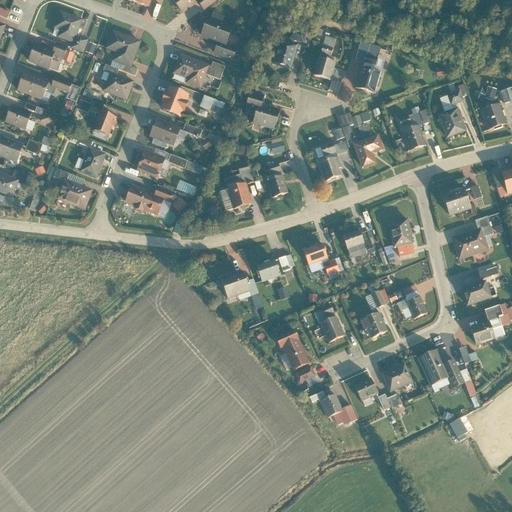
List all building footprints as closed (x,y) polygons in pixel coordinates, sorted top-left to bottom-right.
[(132,0),(132,1),(151,8),(153,0),(132,0)] [(200,0),(173,0),(172,1),(183,14),(201,0),(200,0)] [(204,0),(200,4),(204,10),(216,0),(204,0)] [(0,14),(10,20),(14,13),(1,6),(0,7),(0,14)] [(208,19),(201,39),(217,45),(213,54),(234,62),(239,48),(229,45),(235,28),(223,24),(226,17),(215,13),(212,21),(208,19)] [(83,21),(61,14),(56,31),(61,33),(59,39),(75,44),(83,21)] [(0,23),(0,46),(0,47),(8,27),(0,23)] [(145,42),(113,31),(105,51),(119,56),(116,63),(134,70),(145,42)] [(305,45),(306,38),(293,35),(291,41),(305,45)] [(274,67),(295,73),(302,47),(282,41),(274,67)] [(84,55),(93,57),(97,46),(88,43),(84,55)] [(55,53),(37,46),(29,64),(51,73),(57,58),(66,62),(71,51),(58,46),(55,53)] [(181,56),(174,74),(188,79),(186,84),(202,90),(204,85),(211,66),(181,56)] [(314,78),(333,83),(338,65),(320,60),(314,78)] [(225,67),(214,63),(209,76),(221,80),(225,67)] [(447,75),(444,65),(436,67),(438,77),(447,75)] [(364,70),(358,90),(377,95),(383,76),(364,70)] [(110,74),(103,93),(129,103),(136,83),(110,74)] [(27,75),(19,94),(45,104),(53,85),(27,75)] [(80,89),(58,81),(55,90),(68,95),(67,99),(75,102),(80,89)] [(464,85),(459,87),(463,98),(468,96),(464,85)] [(498,89),(489,87),(486,98),(494,101),(498,89)] [(511,88),(501,91),(504,103),(511,100),(511,88)] [(87,89),(84,97),(93,100),(96,92),(87,89)] [(165,104),(162,111),(184,120),(186,114),(189,114),(193,105),(189,104),(192,97),(171,89),(168,96),(166,95),(163,103),(165,104)] [(483,89),(477,92),(479,97),(485,95),(483,89)] [(462,102),(459,91),(438,97),(441,109),(462,102)] [(256,114),(253,125),(277,132),(283,113),(265,107),(267,100),(251,95),(246,110),(256,114)] [(227,104),(206,97),(202,107),(223,114),(227,104)] [(88,102),(80,99),(77,107),(86,110),(88,102)] [(411,154),(427,148),(420,129),(431,125),(423,102),(418,104),(420,111),(409,115),(410,118),(400,122),(411,154)] [(489,132),(509,127),(502,105),(483,111),(489,132)] [(35,115),(15,107),(7,126),(28,134),(35,115)] [(442,116),(450,141),(467,135),(459,111),(442,116)] [(95,132),(111,139),(118,121),(102,114),(95,132)] [(350,114),(338,118),(341,128),(344,137),(345,140),(354,137),(351,126),(354,125),(352,119),(350,114)] [(50,115),(41,117),(43,125),(51,123),(50,115)] [(358,124),(362,138),(371,135),(368,124),(365,125),(361,115),(352,119),(354,125),(358,124)] [(158,120),(151,139),(156,141),(154,146),(167,151),(169,146),(177,149),(184,130),(158,120)] [(344,137),(341,128),(332,131),(335,140),(344,137)] [(2,138),(0,143),(0,159),(19,166),(26,147),(2,138)] [(214,145),(209,138),(201,145),(206,152),(214,145)] [(363,171),(379,166),(377,158),(376,156),(386,153),(381,138),(354,146),(363,171)] [(83,139),(81,144),(91,148),(93,142),(83,139)] [(43,145),(31,141),(27,151),(39,155),(43,145)] [(282,142),(271,145),(274,155),(285,152),(282,142)] [(328,161),(321,164),(328,184),(348,178),(342,162),(353,159),(348,142),(325,150),(328,161)] [(81,175),(99,181),(108,157),(90,150),(81,175)] [(148,153),(140,173),(161,181),(169,162),(148,153)] [(204,173),(206,165),(189,162),(188,170),(204,173)] [(42,166),(36,169),(39,177),(46,175),(42,166)] [(279,166),(268,170),(271,178),(282,174),(279,166)] [(13,179),(0,173),(0,204),(6,207),(9,198),(14,200),(20,187),(25,189),(30,178),(15,172),(13,179)] [(290,195),(284,178),(273,181),(279,199),(290,195)] [(58,201),(87,213),(95,193),(66,181),(58,201)] [(181,188),(189,190),(189,192),(194,193),(196,186),(183,182),(181,188)] [(256,206),(249,186),(231,191),(238,212),(256,206)] [(479,188),(472,190),(475,202),(483,199),(479,188)] [(156,198),(132,189),(126,205),(159,218),(165,202),(174,205),(177,196),(159,189),(156,198)] [(454,196),(443,199),(450,219),(474,211),(468,192),(462,194),(461,190),(453,193),(454,196)] [(173,208),(180,214),(188,206),(182,199),(173,208)] [(33,200),(29,211),(35,213),(39,202),(33,200)] [(45,204),(38,211),(42,215),(49,208),(45,204)] [(185,235),(191,218),(182,215),(176,232),(185,235)] [(488,220),(479,223),(483,234),(484,238),(493,235),(488,220)] [(410,222),(389,225),(394,251),(400,249),(415,247),(410,222)] [(360,234),(343,239),(350,260),(367,254),(362,237),(360,234)] [(483,234),(454,243),(459,260),(488,251),(484,238),(483,234)] [(375,252),(370,235),(362,237),(367,254),(375,252)] [(324,246),(306,253),(311,266),(322,261),(330,257),(324,246)] [(400,249),(401,260),(416,258),(415,247),(400,249)] [(127,255),(117,256),(119,273),(129,272),(127,255)] [(296,268),(293,257),(280,260),(284,277),(293,275),(291,269),(296,268)] [(322,261),(327,273),(339,268),(336,261),(332,263),(330,257),(322,261)] [(210,260),(195,265),(197,270),(212,265),(210,260)] [(276,261),(258,267),(263,283),(281,278),(276,261)] [(497,267),(480,274),(483,282),(500,275),(497,267)] [(243,274),(223,282),(231,302),(251,294),(243,274)] [(488,283),(462,292),(468,310),(494,301),(488,283)] [(280,289),(283,300),(293,297),(290,287),(280,289)] [(404,293),(409,304),(422,298),(417,287),(404,293)] [(375,310),(393,302),(387,289),(369,297),(375,310)] [(262,293),(254,296),(259,310),(266,307),(262,293)] [(409,304),(417,322),(430,316),(422,298),(409,304)] [(472,330),(480,349),(508,340),(503,319),(507,317),(503,306),(486,312),(490,325),(472,330)] [(367,321),(376,341),(391,334),(381,314),(367,321)] [(338,319),(320,326),(329,347),(347,340),(338,319)] [(313,364),(298,330),(281,338),(296,372),(313,364)] [(469,348),(462,350),(464,358),(452,362),(461,390),(476,385),(470,366),(481,363),(478,354),(471,356),(469,348)] [(420,362),(432,389),(452,380),(439,353),(420,362)] [(417,384),(407,365),(384,376),(393,395),(417,384)] [(317,378),(314,371),(300,376),(303,383),(317,378)] [(371,381),(356,387),(364,405),(379,399),(371,381)] [(325,399),(322,394),(312,399),(314,404),(318,402),(325,399)] [(342,412),(335,395),(325,399),(318,402),(326,419),(333,416),(338,426),(347,423),(342,412)] [(390,401),(388,396),(381,399),(385,411),(393,407),(390,401)] [(403,403),(400,396),(390,401),(393,407),(403,403)] [(360,422),(353,407),(342,412),(347,423),(349,427),(360,422)]
